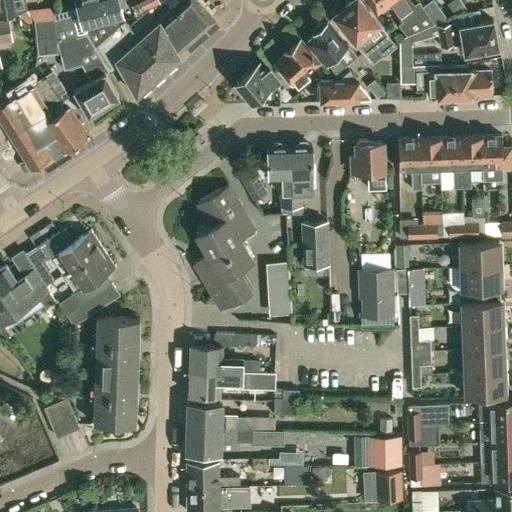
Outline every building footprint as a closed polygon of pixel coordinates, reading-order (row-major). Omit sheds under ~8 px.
[(0,0),(0,11),(3,11),(3,12),(26,8),(24,0),(0,0)] [(75,0),(78,9),(54,16),(54,22),(56,40),(56,39),(87,32),(94,44),(105,34),(121,20),(120,16),(123,16),(118,0),(75,0)] [(136,92),(180,53),(178,49),(215,17),(199,0),(179,0),(139,36),(123,18),(121,20),(105,34),(121,51),(115,57),(136,92)] [(386,31),(360,0),(344,0),(343,2),(344,6),(334,13),(373,61),(382,53),(373,42),(386,31)] [(405,35),(433,23),(425,11),(420,14),(412,3),(410,0),(368,0),(376,10),(389,0),(399,13),(404,10),(412,21),(402,29),(405,35)] [(435,0),(428,0),(422,5),(426,10),(425,11),(433,23),(447,17),(435,0)] [(464,52),(498,46),(493,18),(481,20),(479,8),(462,11),(449,17),(453,43),(462,41),(464,52)] [(0,39),(10,38),(6,15),(0,15),(0,39)] [(54,16),(33,19),(37,52),(57,50),(54,22),(54,16)] [(324,62),(326,60),(335,71),(344,64),(335,53),(348,43),(327,17),(323,21),(321,20),(315,25),(315,28),(304,37),(324,62)] [(453,43),(449,17),(434,24),(399,39),(399,64),(412,64),(411,40),(438,33),(440,45),(453,43)] [(87,115),(119,96),(105,71),(108,69),(94,44),(87,32),(56,39),(61,55),(60,55),(63,68),(81,63),(90,78),(72,89),(87,115)] [(275,60),(293,81),(298,86),(310,76),(306,70),(319,60),(300,38),(284,51),(285,52),(275,60)] [(279,100),(278,76),(269,65),(265,68),(258,60),(235,80),(237,82),(235,84),(235,85),(235,87),(235,89),(236,90),(237,91),(238,92),(240,93),(242,93),(243,92),(245,91),(252,99),(266,87),(266,101),(279,100)] [(490,88),(490,83),(489,67),(467,68),(467,62),(453,63),(454,95),(478,94),(477,84),(481,84),(486,89),(490,88)] [(429,96),(454,95),(453,63),(437,64),(438,70),(416,70),(417,86),(429,85),(429,96)] [(412,81),(412,64),(399,64),(399,80),(399,81),(400,81),(412,81)] [(320,99),(357,97),(357,96),(369,96),(368,92),(350,68),(339,76),(341,78),(319,78),(320,99)] [(387,90),(379,80),(373,84),(382,96),(387,95),(387,90)] [(387,95),(387,96),(400,96),(400,81),(399,81),(399,80),(387,80),(387,90),(387,95)] [(58,88),(33,105),(61,147),(86,131),(58,88)] [(11,93),(0,100),(0,122),(7,134),(29,167),(50,153),(11,93)] [(469,165),(482,165),(485,165),(484,133),(460,134),(462,185),(470,185),(469,165)] [(482,179),(502,178),(501,167),(511,167),(511,148),(501,148),(501,133),(484,133),(485,165),(482,165),(482,179)] [(460,134),(439,135),(440,166),(453,166),(453,185),(462,185),(460,134)] [(440,180),(440,166),(439,135),(419,136),(420,186),(421,186),(421,181),(440,180)] [(412,187),(420,186),(419,136),(397,136),(399,168),(411,167),(412,187)] [(368,140),(365,138),(359,138),(356,141),(355,141),(355,153),(351,153),(351,170),(369,169),(370,186),(385,185),(382,139),(368,140)] [(291,212),(302,211),(301,191),(312,191),(311,144),(310,144),(306,140),(299,141),(296,144),(289,144),(292,203),(291,203),(291,212)] [(280,204),(291,203),(292,203),(289,144),(283,145),(280,141),(273,141),(269,145),(267,145),(268,176),(279,176),(280,204)] [(266,189),(253,166),(239,174),(252,197),(266,189)] [(239,236),(253,227),(227,182),(197,200),(209,222),(195,231),(208,253),(201,257),(205,264),(197,268),(220,306),(250,288),(237,266),(252,258),(239,236)] [(471,214),(463,215),(463,235),(478,234),(478,233),(484,233),(483,197),(471,197),(471,214)] [(442,216),(442,210),(422,211),(422,236),(437,236),(437,234),(443,234),(442,216)] [(462,215),(442,216),(443,234),(448,234),(448,236),(463,235),(462,215)] [(417,217),(399,218),(400,236),(407,236),(407,237),(422,236),(422,222),(417,222),(417,217)] [(302,263),(329,262),(328,218),(300,219),(302,263)] [(511,219),(501,219),(501,233),(511,233),(511,219)] [(45,238),(35,244),(25,251),(35,266),(40,273),(50,266),(45,260),(59,251),(71,268),(103,246),(91,228),(73,240),(68,233),(62,238),(57,231),(45,238)] [(460,240),(461,264),(503,263),(502,239),(460,240)] [(395,243),(395,267),(407,266),(406,243),(395,243)] [(71,293),(78,305),(112,283),(112,282),(97,291),(90,281),(115,264),(103,246),(71,268),(82,285),(78,287),(78,288),(71,293)] [(276,314),(300,313),(297,259),(273,260),(276,314)] [(0,320),(0,321),(38,296),(45,306),(55,300),(49,289),(50,289),(40,273),(35,266),(16,278),(6,263),(0,266),(0,320)] [(461,264),(462,300),(487,299),(487,287),(503,287),(503,263),(461,264)] [(394,311),(393,265),(357,266),(358,294),(360,294),(361,312),(394,311)] [(408,290),(407,266),(395,267),(396,268),(397,291),(408,290)] [(345,286),(345,267),(337,267),(336,286),(345,286)] [(119,293),(112,283),(78,305),(66,313),(73,323),(119,293)] [(324,290),(324,323),(338,323),(339,290),(324,290)] [(504,298),(487,299),(462,300),(463,325),(505,323),(504,298)] [(409,313),(409,326),(418,325),(418,313),(409,313)] [(139,317),(96,315),(96,342),(138,343),(139,317)] [(464,348),(505,347),(505,341),(505,323),(463,325),(464,348)] [(418,325),(409,326),(410,351),(430,350),(429,338),(419,338),(418,325)] [(442,325),(442,335),(458,335),(457,325),(442,325)] [(260,332),(235,331),(234,342),(260,343),(260,332)] [(96,342),(95,368),(137,370),(138,343),(96,342)] [(190,342),(189,367),(275,370),(276,356),(257,355),(257,358),(222,357),(222,344),(190,342)] [(505,347),(464,349),(465,372),(506,371),(505,347)] [(430,350),(410,351),(412,372),(420,372),(431,372),(430,350)] [(221,380),(241,380),(241,386),(274,387),(275,370),(189,367),(188,392),(189,392),(220,393),(221,380)] [(95,368),(94,394),(136,396),(137,370),(95,368)] [(506,371),(465,372),(466,394),(507,393),(506,371)] [(412,385),(420,384),(420,372),(412,372),(411,372),(412,385)] [(299,388),(283,387),(283,396),(274,396),(273,411),(298,412),(299,388)] [(94,394),(93,421),(135,423),(136,396),(94,394)] [(56,401),(68,431),(79,426),(67,395),(56,401)] [(511,398),(478,400),(479,421),(511,419),(511,398)] [(187,425),(236,427),(275,427),(275,415),(252,414),(252,415),(251,415),(236,414),(236,413),(220,412),(221,402),(187,400),(187,425)] [(56,401),(45,406),(57,436),(68,431),(56,401)] [(437,422),(436,402),(407,403),(407,410),(406,410),(407,423),(420,423),(437,422)] [(511,419),(479,421),(480,441),(511,439),(511,419)] [(421,443),(420,423),(407,423),(408,443),(421,443)] [(236,427),(187,425),(186,450),(219,451),(219,439),(250,440),(250,442),(283,443),(284,429),(275,429),(275,427),(236,427)] [(403,432),(371,433),(371,462),(404,462),(403,432)] [(0,456),(8,438),(0,434),(0,456)] [(511,459),(511,439),(480,441),(481,461),(511,459)] [(421,449),(408,450),(409,463),(421,463),(421,449)] [(186,459),(186,484),(239,485),(239,484),(239,476),(218,475),(218,460),(187,460),(187,459),(186,459)] [(511,479),(511,459),(481,461),(481,481),(511,479)] [(421,463),(409,463),(409,476),(422,476),(421,463)] [(402,467),(376,469),(377,495),(403,493),(402,467)] [(250,505),(250,484),(239,484),(239,485),(186,484),(186,510),(187,510),(187,509),(218,509),(218,505),(250,505)] [(467,498),(467,507),(511,506),(511,485),(495,486),(495,497),(467,498)] [(412,489),(412,510),(422,510),(421,489),(412,489)] [(16,504),(19,511),(28,511),(44,506),(40,495),(16,504)]
